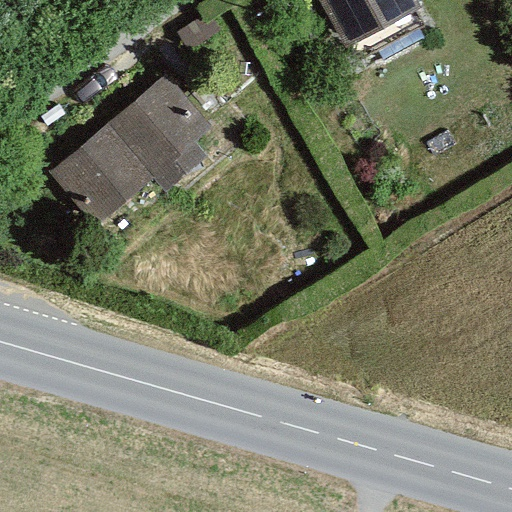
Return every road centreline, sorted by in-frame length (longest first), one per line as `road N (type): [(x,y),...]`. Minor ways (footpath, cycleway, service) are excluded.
road 1 (secondary): [(0,342),(511,490)]
road 2 (residential): [(160,0),(0,130)]
